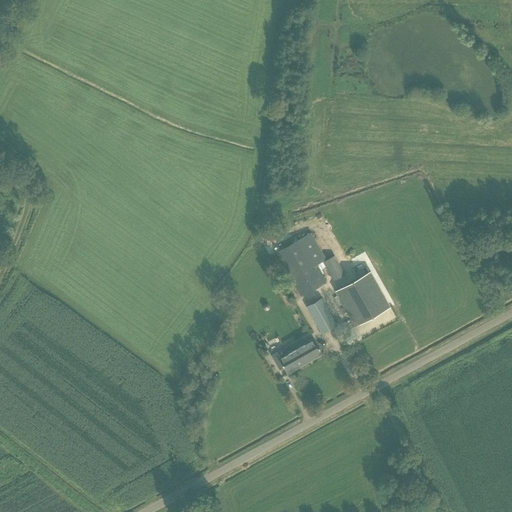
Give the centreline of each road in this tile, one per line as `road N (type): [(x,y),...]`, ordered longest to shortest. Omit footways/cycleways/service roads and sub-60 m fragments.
road 1 (unclassified): [(145,511),(511,312)]
road 2 (track): [(0,170),(26,188),(28,200),(0,276)]
